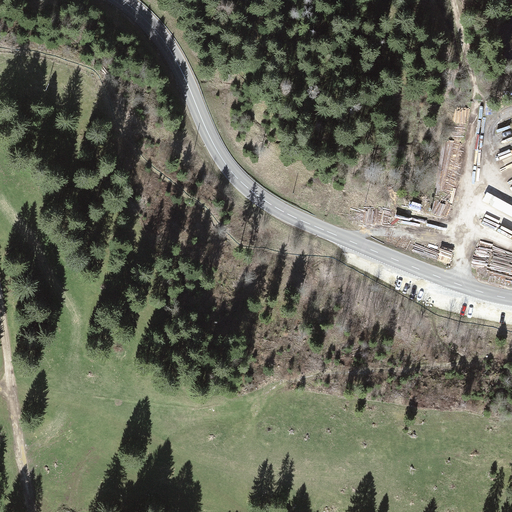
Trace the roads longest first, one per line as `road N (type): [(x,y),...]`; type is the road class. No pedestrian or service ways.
road 1 (secondary): [(123,0),(172,52),(216,148),(261,196),(407,265),(511,298)]
road 2 (track): [(0,304),(29,511)]
